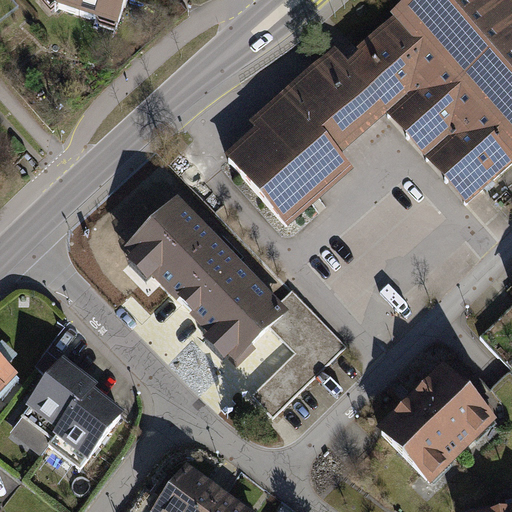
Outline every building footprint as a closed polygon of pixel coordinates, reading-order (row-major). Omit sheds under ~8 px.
[(51,0),(65,13),(125,33),(135,0),(51,0)] [(422,0),(362,52),(483,191),(511,166),(511,14),(499,0),(422,0)] [(483,191),(362,52),(347,64),(384,107),(339,145),(348,155),(393,116),(469,203),(483,191)] [(263,134),(230,162),(286,227),(321,197),(312,187),(348,155),(339,145),(384,107),(347,64),(340,56),(257,127),(263,134)] [(286,316),(179,205),(125,257),(233,368),(286,316)] [(303,355),(256,396),(274,417),(348,352),(322,322),(295,346),(303,355)] [(93,388),(60,363),(18,417),(51,442),(89,393),(93,388)] [(0,397),(16,379),(0,364),(0,397)] [(420,488),(491,423),(440,369),(408,398),(370,433),(420,488)] [(122,419),(89,393),(51,442),(47,447),(80,472),(122,419)] [(242,511),(187,470),(155,511),(242,511)]
